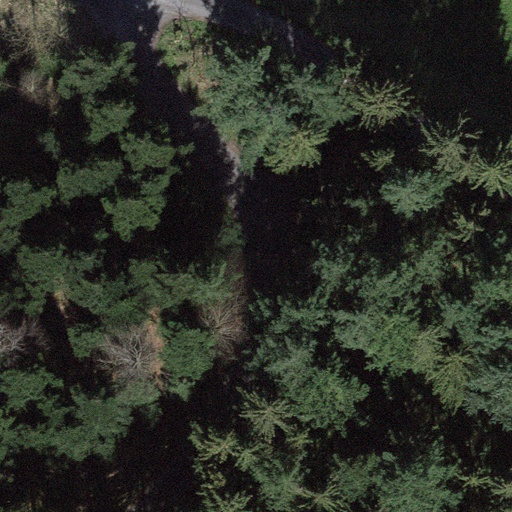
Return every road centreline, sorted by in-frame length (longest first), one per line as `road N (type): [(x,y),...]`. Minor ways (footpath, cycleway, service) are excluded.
road 1 (unclassified): [(147,511),(248,404),(276,335),(257,243),(185,111),(107,0)]
road 2 (unclassified): [(511,174),(234,6),(209,0)]
